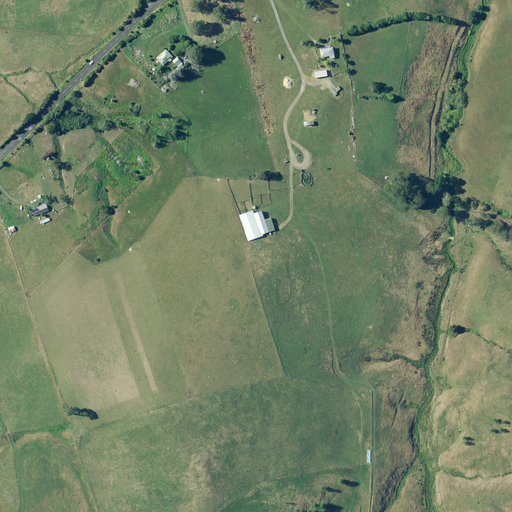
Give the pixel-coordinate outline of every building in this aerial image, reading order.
[(335,58),(333,47),(321,49),(322,57),(330,56),(330,58),(335,58)] [(174,58),(166,49),(157,58),(163,65),(169,60),(170,62),(174,58)] [(183,63),(178,57),(173,61),(177,65),(178,64),(180,66),(183,63)] [(331,76),(330,71),(317,73),(318,79),(331,76)] [(304,125),(314,124),(313,110),(306,110),(308,121),(304,122),(304,125)] [(47,204),(34,208),(35,209),(32,210),(35,216),(49,211),(47,204)] [(261,234),(254,214),(253,211),(240,215),(248,241),(262,236),(261,234)] [(254,214),(261,234),(275,230),(271,218),(265,220),(262,211),(254,214)]
